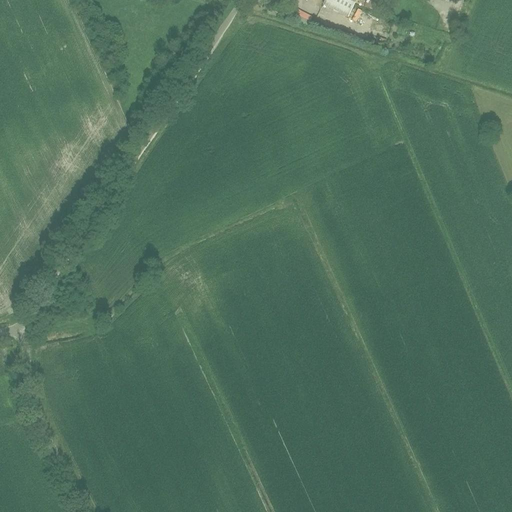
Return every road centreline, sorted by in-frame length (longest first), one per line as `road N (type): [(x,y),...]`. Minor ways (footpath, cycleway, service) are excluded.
road 1 (unclassified): [(27,325),(46,285),(236,9)]
road 2 (unclassified): [(82,511),(31,403),(27,325)]
